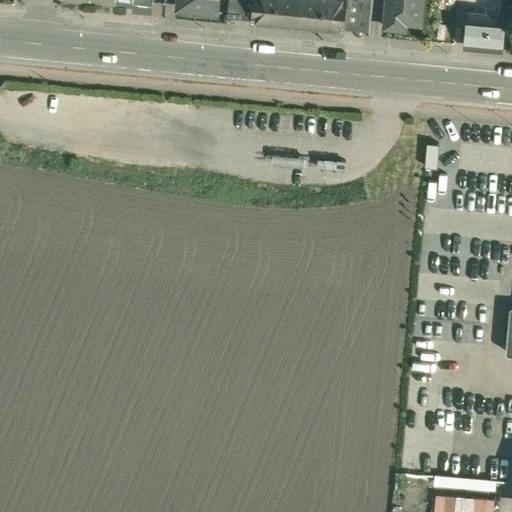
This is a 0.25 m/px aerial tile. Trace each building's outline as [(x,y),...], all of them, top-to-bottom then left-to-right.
[(254,0),(253,15),(276,17),(278,0),(254,0)] [(278,0),(276,17),(299,19),(300,0),(278,0)] [(300,0),(299,19),(322,22),(323,0),(300,0)] [(347,0),(323,0),(322,22),(346,24),(347,0)] [(387,0),(386,22),(406,24),(406,18),(421,19),(423,0),(387,0)] [(502,0),(487,0),(487,10),(501,11),(502,0)] [(487,10),(469,8),(466,40),(503,44),(506,12),(501,11),(487,10)] [(493,511),(495,494),(437,489),(434,511),(493,511)]
